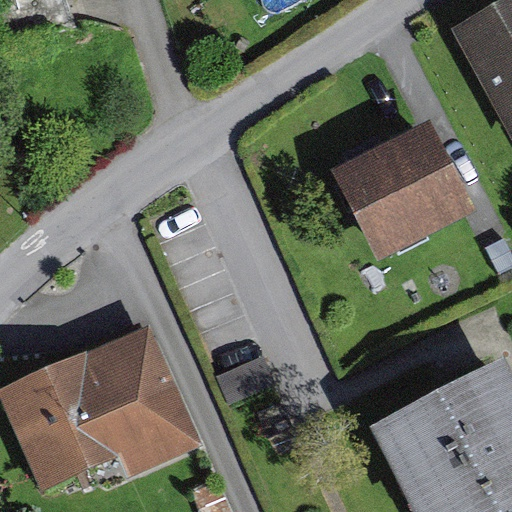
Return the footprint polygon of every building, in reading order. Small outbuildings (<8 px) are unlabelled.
[(16,0),(19,9),(50,0),(16,0)] [(511,7),(468,30),(511,115),(511,7)] [(446,121),(344,169),(388,261),(490,212),(446,121)] [(164,322),(7,389),(51,492),(134,457),(144,479),(218,448),(164,322)] [(511,511),(511,361),(385,424),(428,511),(511,511)]
